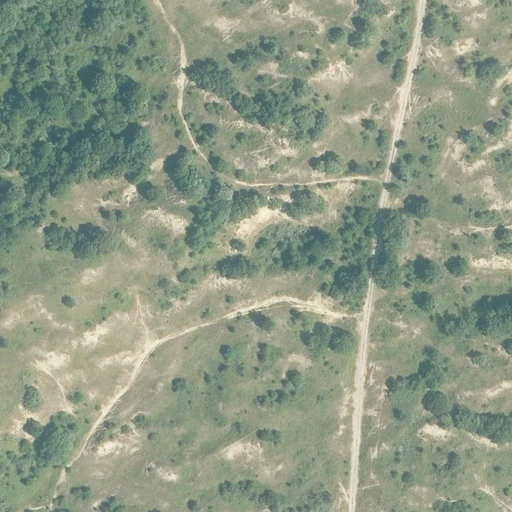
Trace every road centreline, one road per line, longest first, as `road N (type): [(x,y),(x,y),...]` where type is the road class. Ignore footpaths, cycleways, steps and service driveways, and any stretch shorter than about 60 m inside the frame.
road 1 (track): [(350,511),(365,317)]
road 2 (track): [(386,181),(421,0)]
road 3 (track): [(365,317),(386,181)]
